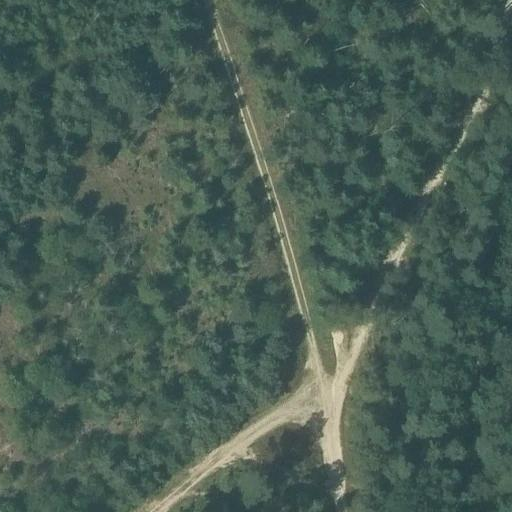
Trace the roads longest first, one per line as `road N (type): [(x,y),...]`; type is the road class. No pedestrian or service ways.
road 1 (track): [(205,0),(326,396),(276,417),(182,488)]
road 2 (track): [(340,511),(326,396),(475,94)]
